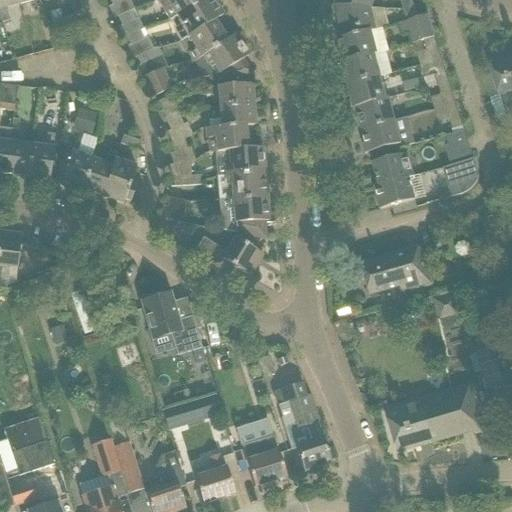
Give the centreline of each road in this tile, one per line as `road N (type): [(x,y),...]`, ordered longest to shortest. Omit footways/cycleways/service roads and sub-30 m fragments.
road 1 (residential): [(306,318),(251,319),(131,245),(77,221),(0,207)]
road 2 (residential): [(306,318),(281,93),(281,21)]
road 3 (residential): [(369,485),(306,318)]
road 4 (unclassified): [(369,485),(511,474)]
